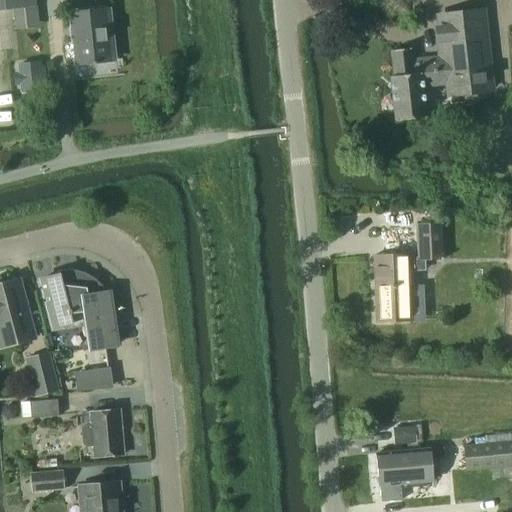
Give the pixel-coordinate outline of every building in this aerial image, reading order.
[(0,0),(0,12),(37,8),(36,0),(0,0)] [(104,10),(71,14),(77,64),(110,61),(104,10)] [(394,74),(390,74),(395,120),(426,117),(423,87),(449,85),(450,94),(490,90),(483,21),(442,25),(444,45),(438,46),(439,55),(423,57),(423,60),(411,61),(410,47),(392,49),(394,74)] [(17,74),(18,85),(22,84),(23,93),(43,91),(42,82),(46,82),(45,72),(41,72),(40,63),(20,65),(21,74),(17,74)] [(415,224),(417,261),(443,260),(442,223),(415,224)] [(410,254),(374,255),(377,322),(413,321),(410,254)] [(111,311),(112,311),(111,303),(108,296),(104,290),(100,284),(94,279),(87,275),(80,272),(73,271),(65,271),(58,272),(59,276),(40,281),(52,327),(72,324),(71,315),(83,313),(88,350),(117,346),(114,323),(106,324),(103,307),(110,306),(111,311)] [(0,285),(0,343),(32,335),(18,281),(0,285)] [(437,316),(436,335),(495,339),(496,320),(437,316)] [(37,395),(56,390),(48,355),(28,360),(37,395)] [(79,390),(111,387),(108,370),(78,374),(79,390)] [(31,419),(59,416),(57,400),(29,402),(31,419)] [(4,406),(1,413),(6,420),(13,419),(17,412),(13,406),(4,406)] [(84,425),(81,429),(82,444),(86,447),(94,447),(95,458),(123,455),(119,410),(91,413),(92,424),(84,425)] [(415,426),(392,428),(394,445),(407,444),(417,443),(417,442),(415,426)] [(466,469),(511,464),(511,440),(464,445),(466,469)] [(376,453),(376,455),(380,485),(381,502),(402,500),(400,484),(409,483),(410,487),(427,485),(427,481),(432,480),(430,458),(444,457),(443,447),(376,453)] [(33,491),(63,489),(62,472),(31,475),(33,491)] [(86,511),(122,511),(122,508),(117,509),(115,483),(78,486),(80,501),(86,500),(86,511)]
